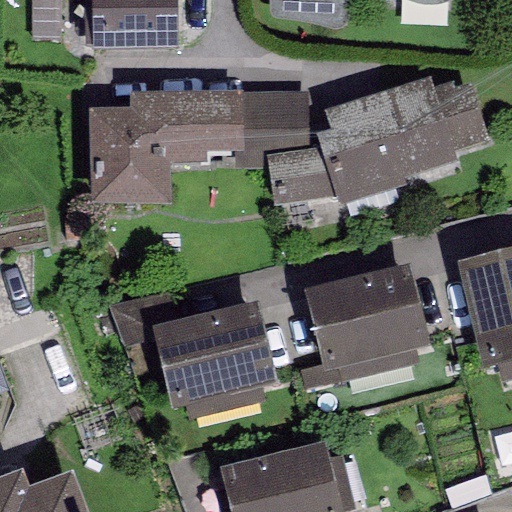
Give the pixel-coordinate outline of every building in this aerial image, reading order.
[(58,0),(30,0),(30,42),(59,42),(58,0)] [(174,0),(83,0),(85,46),(92,46),(91,49),(176,47),(174,0)] [(268,0),(269,11),(270,16),(274,19),(282,20),(297,22),(318,27),(323,28),(328,31),(336,30),(340,28),(344,23),(345,0),(401,0),(409,3),(420,5),(430,5),(438,4),(444,3),(452,0),(268,0)] [(429,78),(324,111),(329,129),(316,133),(321,149),(308,150),(265,155),(267,168),(272,205),(336,198),(339,207),(405,186),(402,178),(456,162),(453,153),(488,142),(469,83),(454,88),(452,82),(432,88),(429,78)] [(241,91),(128,93),(129,108),(87,109),(89,205),(170,203),(169,165),(207,164),(206,151),(234,151),(242,150),(241,93),(241,91)] [(306,92),(241,93),(242,150),(234,151),(234,169),(267,168),(265,155),(308,150),(306,92)] [(42,206),(0,212),(0,251),(48,244),(42,206)] [(511,248),(455,262),(481,369),(495,365),(500,383),(511,380),(511,248)] [(407,265),(302,291),(321,366),(299,372),(304,392),(418,364),(414,349),(427,346),(407,265)] [(169,294),(107,307),(123,349),(154,340),(151,326),(176,320),(169,294)] [(176,320),(151,326),(154,340),(171,409),(184,406),(261,387),(276,383),(255,301),(176,320)] [(264,402),(261,387),(184,406),(188,421),(264,402)] [(219,468),(229,511),(344,511),(354,510),(341,458),(329,460),(325,442),(219,468)] [(21,470),(0,477),(0,511),(83,511),(69,472),(27,488),(21,470)]
